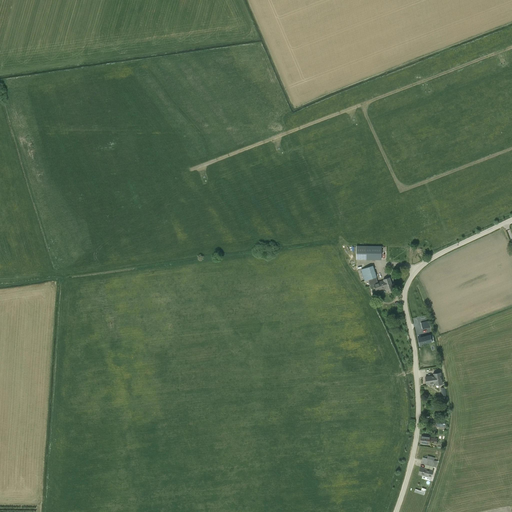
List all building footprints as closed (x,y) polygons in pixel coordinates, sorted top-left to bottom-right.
[(357,246),(357,260),(406,260),(407,246),(357,246)] [(384,280),(378,282),(376,277),(377,277),(373,266),(361,269),(365,281),(368,280),(370,287),(374,285),(376,292),(386,288),(386,289),(393,287),(390,277),(383,279),(384,280)] [(429,320),(421,322),(421,323),(423,329),(422,329),(431,327),(430,327),(429,322),(429,321),(429,320)] [(418,337),(418,338),(420,345),(432,342),(431,342),(429,335),(430,335),(430,334),(421,337),(421,336),(418,337)] [(442,384),(440,373),(433,374),(434,376),(425,377),(426,385),(435,383),(435,385),(442,384)] [(437,419),(436,427),(445,428),(446,420),(437,419)] [(429,444),(429,443),(436,444),(437,438),(430,438),(430,437),(421,436),(420,443),(429,444)] [(425,466),(422,465),(421,467),(420,467),(418,474),(423,476),(422,478),(431,481),(433,470),(432,470),(433,467),(436,467),(438,461),(423,457),(421,463),(426,465),(425,466)]
